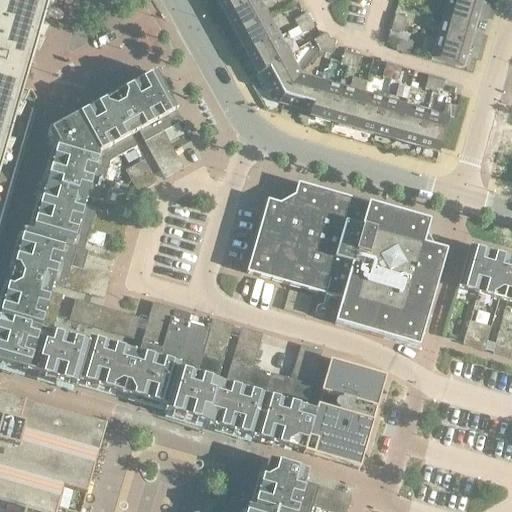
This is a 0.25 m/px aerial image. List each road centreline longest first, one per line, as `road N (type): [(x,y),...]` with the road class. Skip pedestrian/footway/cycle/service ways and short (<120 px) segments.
road 1 (residential): [(424,379),(405,364),(221,307),(202,294),(246,129)]
road 2 (tertiary): [(455,199),(246,129)]
road 3 (residential): [(455,199),(511,8)]
road 4 (tertiary): [(246,129),(172,0)]
